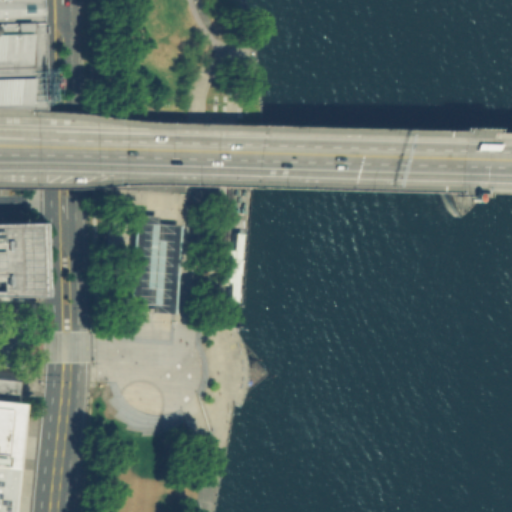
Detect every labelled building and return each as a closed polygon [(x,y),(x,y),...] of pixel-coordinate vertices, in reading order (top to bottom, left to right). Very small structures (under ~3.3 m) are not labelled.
[(0,0),(0,21),(19,21),(18,0),(0,0)] [(0,21),(19,21),(22,108),(0,107),(0,21)] [(460,197),(460,193),(463,190),(466,190),(469,193),(469,197),(466,199),(462,199),(460,197)] [(151,213),(150,222),(174,223),(169,311),(145,309),(145,302),(123,301),(128,212),(151,213)] [(0,222),(26,222),(27,293),(0,293),(0,222)] [(104,254),(120,255),(121,223),(105,222),(104,254)] [(230,248),(231,231),(239,231),(233,300),(225,299),(227,281),(217,280),(220,247),(230,248)] [(0,400),(11,402),(14,380),(7,379),(0,378),(0,400)] [(0,511),(11,402),(0,400),(0,511)]
